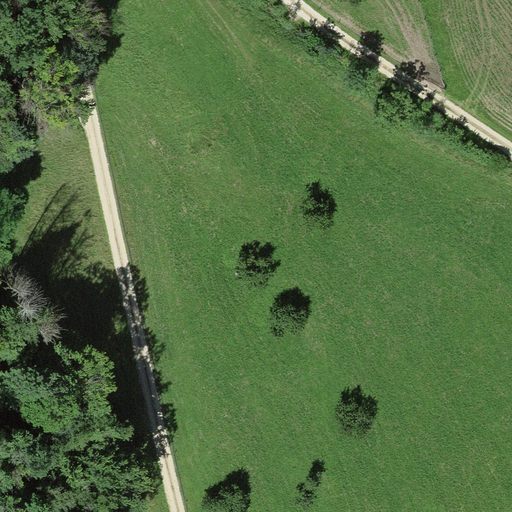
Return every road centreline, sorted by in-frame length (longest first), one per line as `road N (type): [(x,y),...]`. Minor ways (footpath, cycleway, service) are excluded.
road 1 (track): [(176,511),(61,0)]
road 2 (track): [(511,152),(312,20),(294,0)]
